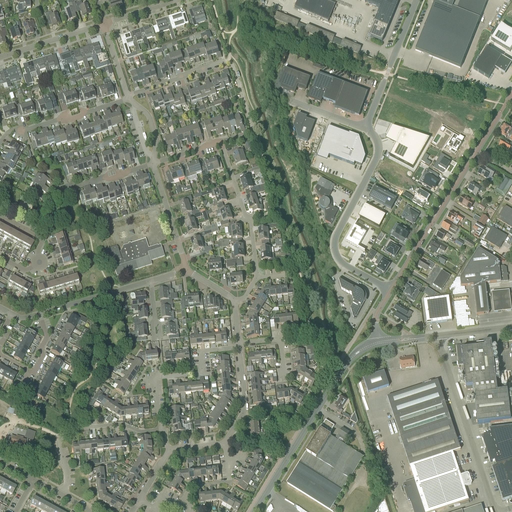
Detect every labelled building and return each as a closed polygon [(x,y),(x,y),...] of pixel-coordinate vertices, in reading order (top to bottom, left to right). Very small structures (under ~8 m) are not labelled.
[(19,15),(24,13),(24,11),(24,9),(29,8),(29,4),(29,1),(24,1),(23,0),(18,0),(19,6),(17,6),(18,12),(19,15)] [(107,0),(111,9),(122,5),(120,0),(107,0)] [(328,22),(335,5),(323,0),(297,0),(294,8),(328,22)] [(382,42),(399,0),(398,0),(359,0),(360,0),(380,9),(371,29),(370,28),(367,37),(370,38),(371,37),(382,42)] [(434,3),(416,50),(460,68),(487,1),(484,0),(432,0),(431,2),(434,3)] [(75,4),(76,8),(77,11),(80,10),(82,16),(90,14),(87,4),(82,6),(81,2),(75,4)] [(73,10),(76,8),(74,3),(69,5),(70,9),(66,11),(69,20),(75,18),(73,10)] [(194,17),(191,18),(192,20),(192,23),(193,23),(194,27),(197,26),(197,24),(195,21),(205,17),(201,6),(198,7),(192,9),(194,17)] [(52,16),(51,12),(45,14),(47,20),(50,19),(52,26),(60,23),(57,14),(52,16)] [(296,26),(298,20),(276,12),(274,18),(296,26)] [(169,17),(168,17),(171,24),(172,29),(176,28),(175,27),(185,24),(188,23),(185,13),(181,14),(181,13),(171,16),(174,23),(171,24),(169,17)] [(165,18),(155,21),(157,26),(159,33),(160,34),(163,32),(162,31),(169,29),(169,30),(173,42),(176,41),(173,30),(172,29),(171,24),(167,25),(165,18)] [(34,27),(32,21),(28,22),(28,21),(21,23),(23,27),(24,27),(27,36),(33,33),(31,28),(34,27)] [(12,40),(20,38),(17,30),(21,29),(19,23),(14,24),(16,29),(9,31),(12,40)] [(334,35),(307,24),(305,30),(332,41),(334,35)] [(511,31),(501,25),(491,41),(510,52),(511,48),(511,31)] [(145,33),(141,34),(143,40),(143,43),(146,50),(147,53),(151,51),(150,48),(147,39),(152,37),(153,38),(155,37),(152,28),(150,29),(149,26),(143,28),(145,33)] [(135,36),(131,37),(133,43),(134,46),(136,53),(137,56),(143,54),(141,50),(140,51),(138,45),(137,42),(143,40),(141,34),(139,30),(137,30),(134,31),(135,36)] [(125,39),(121,40),(127,59),(137,56),(136,53),(131,54),(129,48),(128,45),(133,43),(131,37),(130,33),(124,35),(125,39)] [(360,46),(342,39),(340,45),(358,52),(360,46)] [(93,50),(89,51),(92,58),(93,61),(94,66),(95,69),(99,68),(110,64),(109,61),(98,65),(95,55),(101,54),(98,43),(92,45),(93,50)] [(216,43),(210,45),(213,56),(216,55),(219,54),(216,43)] [(203,45),(197,46),(201,57),(202,57),(203,57),(204,56),(207,55),(204,47),(203,45)] [(204,47),(207,55),(207,58),(210,57),(212,56),(213,56),(210,45),(204,47)] [(84,53),(80,54),(82,62),(85,69),(89,68),(87,62),(86,60),(92,58),(89,51),(88,46),(82,48),(84,53)] [(197,46),(192,48),(195,59),(198,58),(199,58),(201,57),(197,46)] [(188,56),(185,57),(186,62),(192,60),(195,59),(192,48),(186,50),(186,51),(187,55),(188,56)] [(487,48),(473,69),(489,79),(495,68),(501,72),(505,74),(511,63),(487,48)] [(74,56),(70,57),(72,63),(75,72),(80,71),(77,63),(82,62),(80,54),(79,49),(73,51),(74,56)] [(65,58),(61,59),(64,72),(61,73),(62,77),(66,75),(70,74),(67,65),(72,63),(70,57),(69,52),(63,54),(65,58)] [(180,52),(174,54),(178,65),(181,64),(186,62),(185,57),(182,58),(180,52)] [(174,54),(169,56),(173,66),(175,66),(178,65),(174,54)] [(45,57),(42,58),(45,69),(48,78),(50,78),(52,77),(49,68),(55,66),(58,65),(55,55),(51,56),(51,55),(45,57)] [(167,59),(164,60),(164,62),(167,70),(170,69),(173,68),(173,66),(169,56),(166,57),(167,59)] [(38,65),(34,66),(36,72),(37,76),(39,81),(43,80),(40,71),(45,69),(42,58),(37,60),(36,60),(38,65)] [(26,75),(23,76),(26,85),(29,84),(30,87),(33,86),(32,83),(33,83),(31,78),(30,74),(36,72),(34,66),(32,61),(26,63),(28,68),(24,69),(26,75)] [(159,66),(157,67),(158,73),(161,72),(163,78),(164,79),(167,78),(165,74),(168,73),(167,70),(164,62),(159,64),(159,66)] [(153,66),(147,68),(151,78),(153,78),(156,77),(157,79),(160,78),(158,73),(157,67),(154,68),(153,66)] [(8,77),(5,78),(6,83),(8,89),(11,87),(10,82),(19,79),(15,67),(6,70),(5,70),(8,77)] [(142,70),(145,80),(148,79),(151,78),(147,68),(142,70)] [(135,70),(129,72),(130,73),(133,84),(136,83),(139,82),(136,71),(135,70)] [(136,71),(139,82),(142,81),(145,80),(142,70),(136,71)] [(222,79),(224,87),(229,85),(228,81),(231,80),(227,70),(222,72),(223,76),(221,76),(222,79)] [(286,70),(280,85),(282,89),(284,90),(284,91),(287,92),(287,91),(294,93),(296,87),(305,91),(309,79),(286,70)] [(317,76),(308,98),(314,101),(315,100),(320,102),(322,99),(323,99),(327,101),(336,104),(335,108),(353,115),(359,117),(360,113),(366,98),(368,93),(362,91),(344,83),(318,74),(317,76)] [(215,93),(220,91),(216,76),(213,77),(214,81),(212,82),(215,93)] [(224,87),(222,79),(219,80),(218,76),(216,76),(220,91),(225,90),(224,87)] [(104,86),(108,97),(114,95),(112,91),(115,90),(113,82),(110,83),(110,81),(103,83),(104,86)] [(215,93),(212,82),(213,84),(210,85),(209,81),(206,82),(211,96),(212,98),(213,102),(214,103),(215,106),(219,105),(218,100),(215,101),(213,96),(216,95),(215,93)] [(206,98),(211,96),(206,82),(204,83),(205,87),(203,88),(206,98)] [(206,98),(203,88),(200,88),(199,84),(197,85),(201,99),(202,99),(206,98)] [(202,101),(202,99),(201,99),(197,85),(194,86),(196,90),(193,91),(197,101),(196,101),(197,103),(202,101)] [(98,95),(95,86),(91,87),(92,88),(86,89),(90,100),(96,98),(94,94),(97,93),(98,95)] [(104,86),(99,88),(98,87),(95,88),(95,86),(98,95),(100,94),(102,99),(108,97),(104,86)] [(197,101),(193,91),(191,91),(189,87),(187,88),(187,90),(184,91),(187,101),(190,100),(189,97),(190,97),(191,103),(196,101),(197,101)] [(90,100),(86,89),(81,91),(80,88),(77,89),(79,96),(80,98),(82,98),(84,102),(90,100)] [(170,88),(167,89),(169,96),(167,96),(170,107),(175,105),(176,108),(171,93),(170,88)] [(76,97),(79,96),(77,89),(74,90),(74,91),(69,93),(72,104),(78,102),(76,97)] [(187,101),(184,91),(181,92),(181,90),(178,91),(180,95),(177,96),(181,106),(185,105),(184,102),(187,101)] [(170,107),(167,96),(164,97),(162,91),(160,92),(164,106),(165,108),(170,107)] [(159,108),(164,106),(160,92),(157,93),(159,96),(156,97),(159,108)] [(181,106),(177,96),(175,97),(173,92),(171,93),(176,108),(181,106)] [(60,95),(58,96),(59,101),(61,100),(62,101),(64,101),(66,106),(72,104),(69,93),(63,95),(63,94),(60,95)] [(159,108),(156,97),(154,98),(152,94),(147,96),(149,103),(152,102),(154,109),(159,108)] [(48,98),(43,100),(43,101),(47,112),(53,110),(52,109),(52,108),(55,107),(54,104),(52,97),(48,98)] [(37,110),(34,103),(33,99),(30,99),(31,102),(25,104),(29,115),(35,113),(33,108),(36,108),(37,110)] [(43,101),(43,100),(37,102),(34,103),(37,110),(39,109),(41,114),(47,112),(43,101)] [(19,113),(17,106),(16,104),(13,105),(13,106),(8,108),(11,118),(17,116),(15,111),(18,110),(19,113)] [(23,117),(29,115),(25,104),(20,106),(20,105),(17,106),(19,113),(21,112),(23,117)] [(5,120),(11,118),(8,108),(2,109),(1,108),(0,108),(0,114),(1,116),(4,115),(5,120)] [(113,115),(117,125),(123,123),(120,115),(121,115),(119,108),(115,109),(116,114),(113,115)] [(117,125),(113,115),(111,116),(109,111),(106,112),(111,127),(117,125)] [(106,129),(111,127),(106,112),(103,113),(105,117),(102,118),(106,129)] [(233,116),(236,127),(237,129),(240,128),(241,133),(248,131),(245,123),(242,124),(238,114),(233,116)] [(308,142),(315,123),(306,119),(306,118),(299,115),(293,128),(298,138),(308,142)] [(233,128),(236,127),(233,116),(227,118),(232,133),(235,132),(233,128)] [(106,129),(102,118),(103,121),(100,122),(99,117),(96,118),(101,133),(106,131),(105,129),(106,129)] [(225,131),(221,120),(220,117),(215,119),(220,135),(223,134),(221,129),(224,128),(225,131)] [(95,135),(101,133),(96,118),(93,119),(94,124),(91,124),(95,135)] [(229,134),(232,133),(227,118),(221,120),(225,131),(228,130),(229,134)] [(217,136),(220,135),(215,119),(209,121),(213,132),(215,131),(217,136)] [(87,120),(84,121),(89,137),(95,135),(91,124),(89,125),(87,120)] [(83,127),(80,128),(83,139),(84,139),(89,137),(84,121),(81,123),(83,127)] [(210,133),(213,132),(209,121),(203,123),(200,124),(202,130),(205,129),(208,138),(211,137),(210,133)] [(200,131),(202,130),(200,124),(198,125),(192,127),(195,138),(198,137),(200,141),(203,140),(200,131)] [(511,131),(510,131),(511,130),(503,125),(501,129),(501,128),(500,130),(498,134),(506,138),(507,136),(510,138),(509,140),(511,141),(511,131)] [(68,127),(73,142),(78,140),(75,130),(72,130),(71,126),(68,127)] [(66,142),(63,133),(63,131),(60,132),(58,127),(55,128),(60,144),(66,142)] [(67,144),(73,142),(68,127),(65,128),(66,132),(63,133),(66,142),(67,144)] [(193,138),(195,138),(192,127),(186,129),(191,144),(194,143),(193,138)] [(328,127),(319,152),(329,156),(354,166),(355,164),(355,163),(361,166),(365,157),(360,150),(359,146),(358,137),(350,134),(350,135),(349,134),(328,127)] [(394,127),(388,138),(389,140),(397,144),(396,145),(390,156),(413,168),(430,139),(394,127)] [(54,145),(60,144),(55,128),(52,129),(54,134),(51,135),(54,145)] [(54,145),(51,135),(50,132),(47,133),(46,129),(43,130),(48,145),(54,143),(54,145)] [(188,145),(191,144),(186,129),(180,130),(184,141),(187,141),(188,145)] [(42,147),(48,145),(43,130),(40,130),(42,135),(39,136),(42,147)] [(181,142),(184,141),(180,130),(175,132),(180,148),(183,147),(181,142)] [(42,147),(39,136),(36,137),(35,132),(31,133),(33,140),(34,140),(35,143),(31,144),(33,150),(42,147)] [(181,150),(180,148),(175,132),(176,135),(170,136),(173,147),(176,147),(177,151),(181,150)] [(456,141),(459,137),(453,134),(448,142),(445,146),(451,149),(449,151),(454,154),(458,149),(459,149),(462,145),(456,141)] [(171,148),(173,147),(170,136),(164,138),(167,147),(166,147),(168,154),(172,153),(171,148)] [(511,145),(511,146),(502,140),(499,146),(511,154),(511,153),(511,145)] [(5,143),(4,146),(18,153),(21,148),(11,143),(9,146),(5,143)] [(233,160),(244,156),(242,151),(244,151),(242,147),(235,150),(236,152),(231,154),(233,160)] [(18,160),(20,155),(18,153),(10,149),(9,152),(4,150),(3,152),(7,155),(18,160)] [(131,149),(126,151),(131,165),(133,164),(132,161),(135,160),(133,155),(136,154),(134,149),(131,150),(131,149)] [(124,161),(121,153),(121,150),(116,152),(121,169),(122,169),(121,166),(123,165),(122,161),(124,161)] [(121,169),(116,152),(111,153),(110,151),(113,162),(114,162),(114,164),(117,163),(119,170),(121,169)] [(129,166),(131,165),(126,151),(121,153),(124,161),(125,163),(127,162),(129,166)] [(107,167),(110,167),(106,153),(98,155),(100,163),(103,162),(104,165),(106,164),(107,167)] [(438,163),(435,169),(439,172),(441,169),(445,171),(450,164),(449,164),(451,160),(442,154),(439,158),(442,160),(440,163),(438,163)] [(15,165),(18,160),(7,155),(6,157),(2,155),(0,158),(5,160),(15,165)] [(97,164),(100,163),(98,155),(90,158),(94,171),(97,171),(96,167),(98,166),(97,164)] [(244,156),(233,160),(235,165),(240,164),(241,167),(248,164),(247,161),(246,162),(244,156)] [(92,172),(94,171),(90,158),(85,159),(88,169),(91,168),(92,172)] [(210,160),(214,171),(219,169),(219,170),(222,169),(220,162),(217,163),(216,158),(210,160)] [(86,170),(88,169),(85,159),(80,161),(85,175),(87,174),(86,170)] [(12,171),(15,165),(5,160),(3,163),(0,161),(0,164),(10,170),(12,171)] [(208,173),(214,171),(210,160),(204,162),(206,167),(203,167),(205,175),(208,174),(208,173)] [(82,175),(85,175),(80,161),(75,162),(78,172),(81,171),(82,175)] [(205,175),(203,167),(202,165),(199,166),(198,161),(192,163),(195,174),(201,172),(201,173),(204,172),(205,175)] [(382,171),(401,182),(399,185),(405,188),(413,173),(388,161),(382,171)] [(190,176),(195,174),(192,163),(186,165),(188,170),(185,171),(187,178),(190,177),(190,176)] [(10,170),(0,164),(0,171),(5,173),(7,175),(10,170)] [(72,178),(75,178),(70,164),(65,166),(68,175),(71,174),(72,178)] [(187,178),(185,171),(182,172),(181,167),(175,169),(178,180),(184,178),(184,179),(187,178)] [(259,167),(256,168),(250,170),(251,172),(254,171),(255,175),(261,173),(259,167)] [(496,172),(491,168),(488,167),(486,170),(482,168),(478,174),(486,179),(489,175),(492,177),(496,172)] [(171,176),(167,177),(169,184),(174,183),(173,181),(178,180),(175,169),(169,171),(171,176)] [(427,178),(423,184),(431,189),(432,188),(434,189),(438,183),(432,179),(435,174),(428,170),(424,176),(427,178)] [(139,173),(143,187),(149,185),(146,175),(143,176),(142,172),(139,173)] [(137,189),(143,187),(139,173),(136,174),(137,178),(134,179),(135,181),(137,189)] [(34,178),(45,184),(46,182),(50,184),(51,181),(50,181),(52,178),(43,174),(41,176),(36,174),(34,178)] [(242,185),(251,182),(250,180),(254,178),(253,176),(240,180),(242,185)] [(504,197),(511,184),(511,181),(503,176),(494,191),(504,197)] [(44,187),(45,184),(34,178),(32,183),(49,192),(51,190),(44,187)] [(137,189),(135,181),(133,182),(131,178),(128,179),(133,193),(138,191),(137,189)] [(317,185),(315,190),(321,198),(323,200),(321,201),(320,203),(320,205),(321,206),(322,208),(324,209),(325,209),(326,211),(325,211),(325,221),(331,224),(338,210),(331,207),(330,206),(330,205),(330,203),(329,201),(328,200),(329,198),(331,193),(328,191),(332,184),(321,178),(317,185)] [(133,194),(133,193),(128,179),(125,180),(127,184),(121,186),(123,192),(126,191),(127,195),(127,196),(133,194)] [(252,192),(266,187),(263,179),(261,179),(262,185),(255,187),(253,184),(252,185),(251,182),(242,185),(244,191),(251,188),(252,192)] [(48,195),(49,192),(32,183),(31,183),(33,184),(31,188),(40,193),(42,191),(48,195)] [(123,192),(121,186),(115,188),(114,183),(111,184),(115,199),(115,198),(121,197),(120,193),(123,192)] [(472,183),(468,190),(472,193),(476,196),(479,191),(482,192),(483,190),(480,188),(472,183)] [(108,187),(106,188),(107,191),(110,200),(110,203),(116,201),(115,198),(115,199),(111,184),(108,185),(108,187)] [(96,189),(94,190),(97,199),(97,202),(103,200),(98,186),(98,185),(95,186),(95,187),(96,189)] [(110,200),(107,191),(106,191),(105,188),(102,189),(101,185),(98,186),(103,200),(104,202),(109,200),(110,200)] [(91,201),(97,199),(94,190),(93,190),(91,191),(89,186),(86,187),(91,201)] [(29,187),(27,192),(28,193),(35,196),(33,199),(39,202),(41,199),(42,200),(43,197),(39,195),(40,193),(31,188),(29,187)] [(85,192),(79,194),(81,201),(82,204),(91,201),(86,187),(83,188),(85,192)] [(248,203),(257,200),(256,198),(259,197),(259,194),(265,192),(267,197),(269,197),(266,187),(252,192),(254,195),(246,198),(248,203)] [(391,210),(397,199),(374,187),(368,198),(391,210)] [(429,195),(430,194),(426,192),(425,193),(417,188),(415,192),(418,194),(420,195),(418,197),(417,196),(413,202),(423,208),(427,202),(429,203),(429,202),(429,201),(429,200),(430,201),(432,197),(429,195)] [(214,193),(213,189),(210,190),(212,197),(215,196),(216,199),(225,196),(223,190),(214,193)] [(211,210),(218,208),(217,204),(226,201),(225,196),(216,199),(216,201),(213,202),(214,205),(210,206),(211,210)] [(469,209),(473,202),(464,197),(460,204),(469,209)] [(181,210),(190,207),(189,204),(192,203),(191,200),(188,201),(179,204),(181,210)] [(257,200),(248,203),(250,209),(254,208),(254,209),(255,210),(256,210),(256,211),(262,210),(262,206),(262,205),(261,204),(261,203),(260,203),(259,203),(258,203),(257,200)] [(365,209),(360,218),(379,228),(386,215),(365,204),(363,208),(365,209)] [(414,224),(416,221),(415,220),(418,217),(413,214),(415,211),(407,206),(404,212),(408,215),(405,220),(413,224),(414,223),(414,224)] [(511,227),(511,210),(505,206),(497,219),(511,227)] [(188,218),(200,213),(199,210),(196,211),(195,208),(191,209),(190,207),(181,210),(182,216),(187,214),(188,218)] [(221,217),(230,214),(229,208),(220,211),(219,211),(218,208),(211,210),(206,212),(207,215),(216,212),(217,215),(220,214),(221,217)] [(448,217),(447,218),(451,221),(454,222),(456,219),(460,221),(462,222),(464,219),(455,214),(451,212),(448,217)] [(187,228),(196,225),(194,220),(201,217),(200,213),(188,218),(189,221),(185,222),(187,228)] [(223,222),(220,223),(221,227),(229,224),(228,221),(232,219),(230,214),(221,217),(223,222)] [(391,229),(396,217),(390,214),(384,226),(391,229)] [(158,215),(150,217),(155,235),(164,232),(158,215)] [(484,227),(489,219),(482,215),(477,222),(484,227)] [(150,217),(141,220),(146,237),(155,235),(150,217)] [(449,224),(445,221),(442,227),(449,231),(450,228),(456,232),(458,228),(452,225),(453,225),(449,223),(449,224)] [(133,222),(127,224),(131,238),(138,236),(133,222)] [(476,222),(472,228),(476,231),(473,236),(479,239),(485,228),(476,222)] [(123,240),(131,238),(127,224),(119,227),(123,240)] [(196,225),(187,228),(188,234),(198,231),(201,230),(200,227),(197,228),(196,225)] [(394,232),(392,236),(399,241),(402,237),(405,239),(410,232),(400,226),(396,233),(394,232)] [(119,227),(112,229),(117,242),(123,240),(119,227)] [(358,248),(367,233),(355,227),(347,242),(358,248)] [(6,239),(11,231),(6,228),(1,238),(3,239),(4,237),(6,239)] [(499,249),(507,237),(492,228),(484,240),(499,249)] [(443,233),(440,230),(436,236),(443,240),(445,237),(449,239),(451,237),(446,234),(446,233),(444,232),(443,233)] [(7,239),(6,241),(8,242),(10,243),(11,241),(15,233),(11,231),(6,239),(7,239)] [(233,243),(235,243),(235,239),(242,238),(241,232),(232,234),(232,233),(229,234),(229,237),(231,237),(231,239),(222,240),(222,244),(229,243),(233,243)] [(11,241),(10,243),(12,244),(13,242),(15,243),(20,235),(15,233),(11,241)] [(52,243),(65,239),(64,234),(55,237),(55,239),(51,240),(52,243)] [(20,235),(15,243),(18,245),(17,247),(19,248),(20,246),(24,238),(20,235)] [(20,246),(19,248),(21,249),(22,247),(24,248),(29,240),(24,238),(20,246)] [(202,243),(201,243),(200,238),(190,241),(192,246),(202,243)] [(462,248),(464,244),(457,239),(455,243),(462,248)] [(29,240),(24,248),(27,250),(26,252),(28,253),(29,251),(33,243),(29,240)] [(388,249),(385,254),(389,256),(390,255),(395,258),(399,251),(394,247),(396,244),(390,240),(385,248),(388,249)] [(437,243),(433,241),(430,246),(432,248),(430,250),(435,253),(438,248),(444,251),(447,247),(438,242),(437,243)] [(206,252),(212,250),(211,246),(207,247),(206,244),(205,245),(204,242),(201,243),(202,243),(192,246),(194,252),(203,249),(204,248),(206,252)] [(234,252),(243,251),(243,245),(236,246),(235,243),(233,243),(233,247),(234,252)] [(55,253),(68,249),(66,244),(57,247),(58,249),(54,250),(55,253)] [(154,262),(163,259),(159,245),(150,248),(154,262)] [(150,248),(141,250),(146,264),(154,262),(150,248)] [(499,267),(498,261),(478,249),(460,278),(461,287),(473,285),(477,315),(489,313),(485,284),(508,281),(506,268),(503,266),(499,267)] [(146,264),(141,250),(133,253),(137,267),(146,264)] [(230,264),(236,263),(236,258),(244,257),(243,251),(234,252),(231,252),(232,260),(229,260),(230,264)] [(129,269),(137,267),(133,253),(124,256),(129,269)] [(270,254),(261,255),(261,261),(268,260),(269,263),(277,263),(276,259),(274,259),(274,253),(270,253),(270,254)] [(57,262),(71,259),(69,254),(60,256),(61,259),(57,260),(57,262)] [(444,266),(447,260),(441,256),(437,262),(444,266)] [(214,262),(215,271),(221,271),(221,265),(225,264),(224,257),(220,258),(214,259),(215,262),(214,262)] [(375,269),(375,272),(378,274),(381,276),(387,268),(383,265),(384,263),(377,259),(372,267),(375,269)] [(426,263),(421,260),(418,266),(427,271),(429,268),(431,269),(434,264),(428,260),(426,263)] [(209,262),(206,263),(206,266),(209,265),(210,272),(215,271),(214,262),(209,262)] [(83,268),(88,282),(93,280),(89,266),(83,268)] [(78,269),(82,283),(88,282),(83,268),(78,269)] [(442,290),(451,276),(442,270),(433,285),(442,290)] [(73,271),(70,272),(73,286),(79,284),(76,275),(74,276),(73,271)] [(10,276),(6,284),(8,285),(12,287),(19,275),(17,273),(14,278),(12,277),(10,276)] [(69,287),(66,278),(64,279),(63,274),(60,275),(64,289),(69,287)] [(17,290),(21,282),(20,281),(22,276),(19,275),(12,287),(17,290)] [(59,290),(56,281),(55,282),(53,277),(50,278),(54,292),(59,290)] [(21,292),(28,280),(26,278),(23,283),(21,282),(17,290),(21,292)] [(28,280),(21,292),(26,295),(28,291),(30,287),(29,286),(31,281),(28,280)] [(49,293),(46,284),(45,285),(43,280),(40,281),(44,294),(49,293)] [(341,282),(339,280),(340,285),(341,290),(349,294),(352,295),(352,296),(352,299),(352,300),(353,300),(353,303),(354,303),(352,306),(351,309),(352,315),(353,319),(355,317),(355,318),(364,303),(364,302),(363,302),(363,301),(364,301),(364,300),(364,299),(364,298),(364,297),(364,296),(364,295),(363,294),(362,293),(361,292),(360,292),(360,291),(361,291),(360,290),(341,280),(342,281),(341,282)] [(413,288),(407,285),(405,289),(406,290),(404,293),(408,296),(407,297),(411,300),(414,294),(416,295),(421,286),(416,283),(413,288)] [(160,296),(168,295),(174,294),(173,291),(171,290),(171,286),(164,286),(165,290),(159,290),(160,296)] [(268,297),(270,297),(269,289),(263,289),(261,293),(257,290),(256,292),(260,295),(260,294),(267,299),(268,297)] [(494,313),(511,311),(509,291),(492,293),(494,313)] [(131,306),(137,306),(138,306),(138,302),(145,301),(144,294),(134,295),(133,294),(131,294),(130,295),(130,298),(131,298),(132,303),(132,306),(131,306)] [(264,304),(267,299),(260,294),(260,295),(258,298),(254,295),(253,297),(257,300),(264,304)] [(166,304),(173,303),(172,298),(169,298),(168,295),(160,296),(160,301),(166,300),(166,304)] [(193,296),(194,307),(203,307),(202,300),(199,301),(198,295),(193,296)] [(185,308),(194,307),(193,296),(187,296),(188,302),(184,303),(185,308)] [(206,298),(203,299),(204,303),(205,309),(213,308),(212,300),(213,300),(212,297),(206,298)] [(428,324),(453,321),(451,309),(450,297),(424,300),(426,312),(428,324)] [(213,300),(212,300),(213,308),(213,309),(214,313),(218,313),(218,311),(223,311),(222,307),(221,301),(218,302),(218,300),(213,300)] [(261,309),(264,304),(257,300),(255,303),(251,301),(249,302),(253,305),(261,309)] [(162,314),(170,313),(170,309),(173,309),(173,303),(166,304),(167,307),(161,308),(162,314)] [(269,313),(271,307),(265,304),(263,308),(265,309),(264,311),(269,313)] [(412,313),(409,311),(398,304),(394,309),(398,311),(395,316),(406,323),(409,318),(412,313)] [(257,314),(261,309),(253,305),(251,308),(247,306),(246,307),(250,310),(257,314)] [(138,315),(146,314),(146,308),(137,309),(137,306),(131,306),(132,310),(134,310),(134,312),(137,311),(138,315)] [(257,316),(257,314),(250,310),(248,314),(248,317),(244,318),(244,320),(249,320),(257,319),(257,316)] [(172,321),(177,321),(177,320),(176,319),(175,319),(175,315),(174,315),(171,315),(170,313),(162,314),(162,319),(169,318),(169,322),(172,321)] [(133,324),(139,324),(139,320),(147,319),(146,314),(138,315),(138,318),(135,318),(135,320),(133,320),(133,324)] [(68,320),(76,324),(79,321),(85,324),(87,319),(82,317),(80,320),(71,315),(68,320)] [(276,325),(280,325),(279,316),(273,317),(273,320),(270,320),(271,326),(274,326),(275,330),(277,330),(276,325)] [(249,324),(244,324),(245,326),(249,326),(258,325),(260,324),(260,318),(257,318),(257,319),(249,320),(249,324)] [(74,329),(76,324),(68,320),(66,324),(74,329)] [(166,331),(178,330),(179,330),(179,327),(178,327),(177,321),(172,321),(172,325),(165,326),(166,331)] [(72,333),(74,329),(66,324),(63,329),(72,333)] [(137,333),(146,332),(145,326),(139,327),(139,324),(133,324),(134,330),(137,329),(137,332),(137,333)] [(25,335),(33,340),(36,335),(25,329),(22,333),(25,335)] [(69,338),(72,333),(63,329),(61,333),(69,338)] [(178,330),(166,331),(167,337),(174,336),(175,339),(179,338),(178,330)] [(137,333),(137,332),(131,333),(131,335),(133,337),(135,337),(135,343),(141,342),(141,338),(147,337),(146,332),(137,333)] [(67,342),(69,338),(61,333),(58,338),(67,342)] [(31,344),(33,340),(25,335),(23,340),(31,344)] [(64,347),(67,342),(58,338),(56,342),(64,347)] [(28,349),(31,344),(23,340),(20,344),(28,349)] [(484,343),(456,346),(459,365),(463,365),(466,386),(467,386),(467,390),(473,390),(473,394),(474,394),(478,424),(511,420),(511,390),(497,392),(492,346),(491,341),(484,342),(484,343)] [(62,351),(64,347),(56,342),(54,347),(62,351)] [(26,353),(28,349),(20,344),(18,349),(26,353)] [(59,356),(62,351),(54,347),(51,351),(59,356)] [(24,358),(26,353),(18,349),(15,353),(24,358)] [(273,364),(276,364),(275,354),(272,355),(272,351),(266,352),(267,360),(271,360),(271,365),(273,364)] [(21,362),(24,358),(15,353),(13,358),(21,362)] [(144,362),(145,361),(145,353),(139,354),(135,359),(142,364),(144,362)] [(401,369),(414,367),(413,357),(399,359),(401,369)] [(52,363),(52,364),(60,368),(62,369),(64,370),(66,365),(63,363),(62,363),(57,360),(54,359),(52,363)] [(139,369),(142,364),(135,359),(133,363),(129,360),(128,362),(139,369)] [(136,374),(139,369),(128,362),(127,364),(131,366),(129,370),(136,374)] [(60,368),(52,364),(49,368),(57,372),(60,368)] [(55,377),(57,372),(49,368),(47,373),(55,377)] [(303,378),(308,371),(306,370),(306,368),(297,369),(293,369),(293,371),(298,371),(298,375),(303,378)] [(136,374),(129,370),(127,373),(121,369),(119,371),(120,371),(133,379),(136,374)] [(7,380),(12,372),(7,370),(3,378),(7,380)] [(308,381),(313,374),(308,371),(303,378),(301,382),(303,383),(305,379),(308,381)] [(384,371),(363,378),(368,393),(389,386),(384,371)] [(12,372),(7,380),(12,383),(17,375),(12,372)] [(122,372),(121,374),(124,376),(122,380),(130,384),(133,379),(122,372)] [(53,381),(55,377),(47,373),(45,377),(53,381)] [(313,374),(308,381),(312,383),(309,387),(311,388),(318,377),(313,374)] [(50,386),(53,381),(45,377),(42,382),(50,386)] [(116,381),(115,382),(127,389),(130,384),(122,380),(122,379),(119,383),(116,381)] [(251,381),(252,387),(260,386),(260,382),(264,382),(269,381),(269,379),(259,380),(251,381)] [(185,393),(184,385),(180,386),(180,381),(176,381),(176,386),(177,394),(185,393)] [(48,390),(50,386),(42,382),(40,386),(48,390)] [(123,394),(127,389),(115,382),(114,384),(117,386),(115,389),(123,394)] [(177,394),(176,386),(172,387),(172,382),(168,382),(169,395),(177,394)] [(451,421),(445,402),(438,382),(384,400),(391,420),(394,418),(400,438),(414,481),(403,484),(403,487),(408,504),(410,503),(413,511),(432,511),(468,500),(464,487),(471,485),(472,483),(469,474),(467,473),(460,476),(453,453),(460,450),(451,421)] [(45,395),(48,390),(40,386),(37,391),(45,395)] [(292,400),(296,392),(299,388),(297,387),(295,391),(292,390),(289,390),(290,398),(292,400)] [(43,400),(45,395),(37,391),(35,395),(43,400)] [(100,406),(105,399),(101,397),(104,393),(102,392),(95,403),(100,406)] [(229,403),(229,402),(232,399),(231,395),(236,394),(236,392),(231,393),(223,394),(223,397),(222,398),(229,403)] [(300,394),(295,402),(300,405),(307,394),(305,392),(303,396),(300,394)] [(105,409),(110,402),(106,400),(109,396),(107,395),(105,399),(100,406),(105,409)] [(341,396),(336,404),(338,406),(337,408),(338,409),(336,412),(340,414),(343,411),(340,409),(346,400),(341,396)] [(233,405),(229,402),(229,403),(222,398),(219,403),(226,408),(226,407),(228,404),(232,407),(233,405)] [(110,412),(117,401),(116,400),(113,404),(110,402),(105,409),(110,412)] [(116,415),(120,408),(117,406),(119,402),(117,401),(110,412),(116,415)] [(230,410),(226,407),(226,408),(219,403),(216,408),(223,413),(225,409),(229,412),(230,410)] [(124,417),(124,409),(121,409),(120,408),(116,415),(119,418),(124,417)] [(227,415),(223,413),(216,408),(213,413),(220,418),(222,414),(226,417),(227,415)] [(224,420),(220,418),(213,413),(209,418),(217,423),(219,420),(223,422),(224,420)] [(221,425),(217,423),(209,418),(208,420),(207,420),(207,428),(208,428),(214,428),(216,425),(219,427),(221,425)] [(330,432),(334,426),(326,421),(287,483),(331,511),(338,511),(339,510),(333,506),(352,476),(354,477),(356,473),(355,472),(364,457),(350,448),(345,445),(352,434),(342,428),(335,439),(326,433),(328,430),(330,432)] [(181,426),(173,427),(173,433),(193,431),(192,424),(188,425),(181,425),(181,426)] [(490,433),(481,436),(486,449),(485,453),(487,454),(490,462),(495,461),(496,466),(492,467),(503,501),(511,497),(511,426),(489,429),(490,433)] [(6,437),(5,441),(9,442),(10,441),(11,441),(10,444),(14,445),(13,447),(20,449),(21,447),(23,448),(24,448),(25,446),(26,446),(26,447),(30,448),(31,444),(27,443),(27,440),(32,441),(34,433),(28,432),(26,441),(25,441),(24,440),(21,439),(22,438),(18,436),(17,438),(14,437),(12,437),(11,440),(10,439),(11,438),(10,438),(6,437)] [(120,439),(121,448),(129,447),(128,439),(126,439),(125,434),(123,434),(124,439),(120,439)] [(142,453),(153,460),(154,458),(150,456),(152,453),(151,448),(143,449),(143,451),(142,453)] [(151,462),(153,460),(142,453),(138,459),(146,463),(148,460),(151,462)] [(253,461),(260,466),(262,462),(262,457),(254,458),(254,460),(253,461)] [(144,466),(146,463),(138,459),(135,464),(146,470),(147,469),(144,466)] [(253,461),(249,459),(248,461),(252,463),(250,466),(257,471),(260,466),(253,461)] [(145,472),(146,470),(135,464),(132,469),(139,473),(141,470),(145,472)] [(246,464),(245,466),(247,467),(246,469),(248,470),(247,471),(247,472),(254,476),(255,473),(257,471),(256,470),(253,469),(250,466),(246,464)] [(137,477),(139,473),(132,469),(129,474),(140,481),(141,479),(137,477)] [(247,472),(247,471),(243,469),(242,471),(246,473),(244,477),(243,477),(251,481),(254,476),(247,472)] [(184,480),(189,479),(188,471),(179,472),(175,477),(183,481),(184,480)] [(139,483),(140,481),(129,474),(126,479),(133,483),(135,480),(139,483)] [(243,477),(244,477),(240,474),(238,476),(242,478),(240,482),(248,486),(251,481),(243,477)] [(181,485),(183,481),(175,477),(172,482),(179,487),(183,489),(185,487),(181,485)] [(131,487),(133,483),(126,479),(123,484),(134,491),(135,489),(131,487)] [(240,482),(236,479),(235,481),(239,484),(237,487),(244,491),(248,486),(240,482)] [(6,492),(11,484),(5,481),(1,489),(6,492)] [(177,490),(179,487),(172,482),(169,487),(180,494),(181,492),(177,490)] [(11,484),(6,492),(12,495),(16,488),(11,484)] [(221,492),(217,493),(218,501),(219,501),(222,503),(226,495),(221,492)] [(103,503),(108,495),(106,494),(106,493),(105,493),(98,494),(98,500),(102,502),(99,506),(101,507),(103,503)] [(227,506),(234,495),(232,493),(229,497),(226,495),(222,503),(227,506)] [(108,495),(103,503),(109,506),(115,495),(114,494),(111,497),(108,495)] [(115,495),(109,506),(114,509),(118,502),(115,500),(117,496),(115,495)] [(232,509),(236,502),(233,500),(235,496),(234,495),(227,506),(232,509)] [(35,508),(40,500),(34,497),(30,505),(35,508)] [(41,511),(45,503),(40,500),(35,508),(41,511)] [(118,502),(114,509),(118,511),(119,511),(126,501),(124,500),(122,503),(119,501),(118,502)] [(236,502),(232,509),(236,511),(237,511),(244,501),(242,500),(240,504),(236,502)] [(43,511),(47,511),(51,506),(45,503),(41,511),(43,511)]
